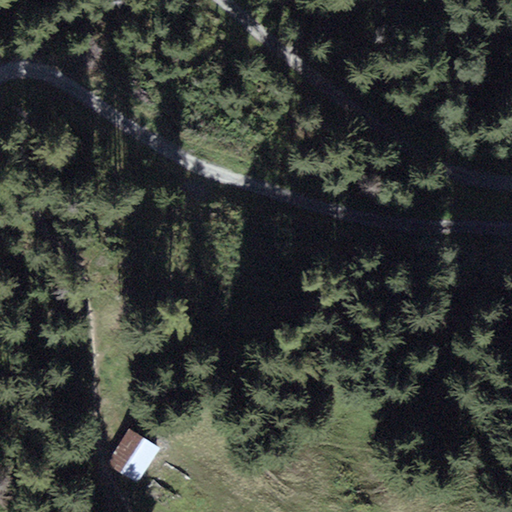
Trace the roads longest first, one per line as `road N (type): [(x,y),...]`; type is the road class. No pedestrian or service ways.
road 1 (track): [(511,230),(395,226),(273,194),(155,141),(51,74),(0,77)]
road 2 (track): [(228,0),(377,124),(465,175),(511,183)]
